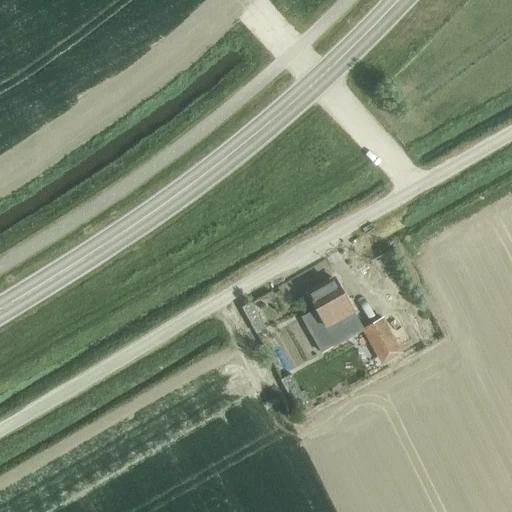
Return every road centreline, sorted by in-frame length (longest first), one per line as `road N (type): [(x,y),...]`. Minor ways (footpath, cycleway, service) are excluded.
road 1 (unclassified): [(0,431),(511,134)]
road 2 (secondary): [(0,309),(233,153),(399,0)]
